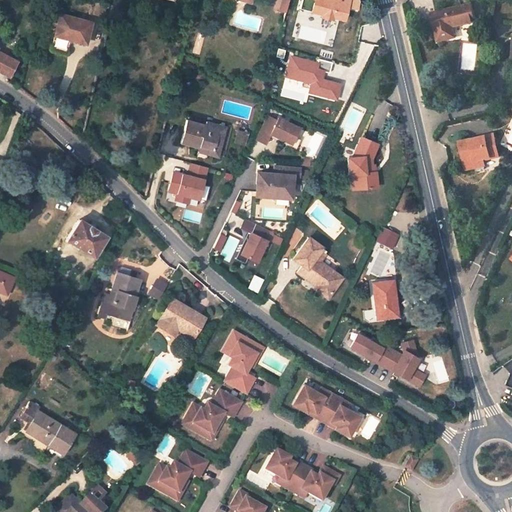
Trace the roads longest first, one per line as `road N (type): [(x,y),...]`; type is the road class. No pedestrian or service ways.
road 1 (tertiary): [(0,85),(77,144),(261,316),(465,447)]
road 2 (tertiary): [(385,0),(473,376)]
road 3 (residential): [(204,511),(254,423),(268,418),(411,480),(435,504)]
